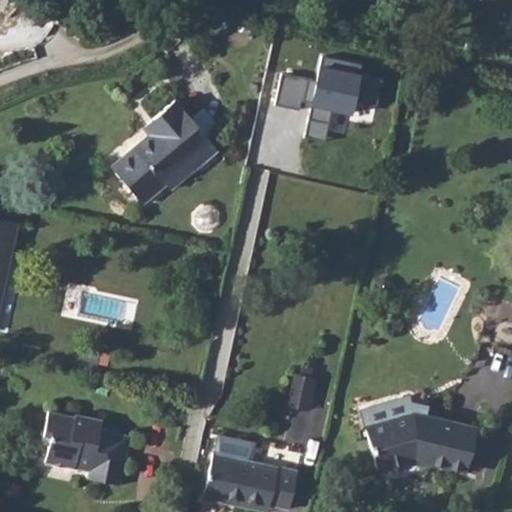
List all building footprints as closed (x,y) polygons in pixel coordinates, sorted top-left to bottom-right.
[(324,140),(331,111),(350,116),(363,67),(325,58),(319,82),(283,73),(275,105),(299,111),(301,104),(312,107),(305,135),(324,140)] [(141,204),(166,183),(171,188),(216,150),(174,100),(142,127),(149,135),(110,167),(141,204)] [(0,298),(15,222),(0,219),(0,298)] [(99,353),(81,349),(77,364),(96,368),(99,353)] [(312,378),(295,375),(289,404),(305,408),(312,378)] [(408,395),(359,409),(376,470),(413,459),(465,472),(475,429),(451,424),(425,417),(428,405),(410,401),(408,395)] [(47,411),(42,435),(49,437),(44,462),(74,468),(74,465),(89,469),(87,478),(119,485),(129,436),(99,430),(101,420),(74,414),(74,417),(47,411)] [(288,509),(296,471),(250,460),(254,442),(218,434),(214,452),(212,452),(202,497),(226,503),(227,498),(268,507),(269,504),(288,509)]
